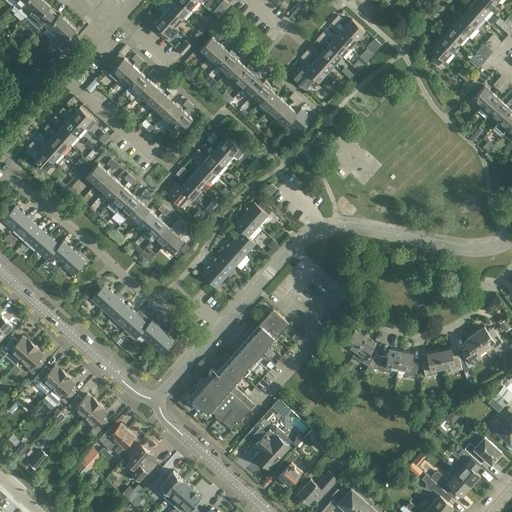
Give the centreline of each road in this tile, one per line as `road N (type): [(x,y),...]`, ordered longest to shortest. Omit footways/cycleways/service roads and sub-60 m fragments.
road 1 (residential): [(292,248),(375,323),(410,335),(455,325),(511,267)]
road 2 (residential): [(292,248),(342,226),(463,250),(511,240)]
road 3 (tertiary): [(156,399),(123,382),(0,270)]
road 4 (residential): [(156,399),(292,248)]
road 5 (tertiary): [(268,511),(163,417),(156,399)]
